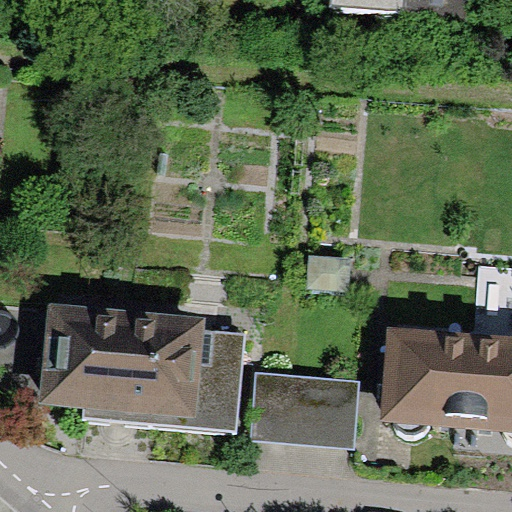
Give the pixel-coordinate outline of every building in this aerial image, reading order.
[(324,0),(323,23),(418,29),(419,0),(324,0)] [(47,318),(38,414),(240,432),(249,335),(47,318)] [(395,417),(479,425),(488,336),(404,327),(395,417)] [(511,338),(488,336),(479,425),(511,428),(511,338)] [(351,451),(357,386),(258,377),(252,443),(351,451)]
